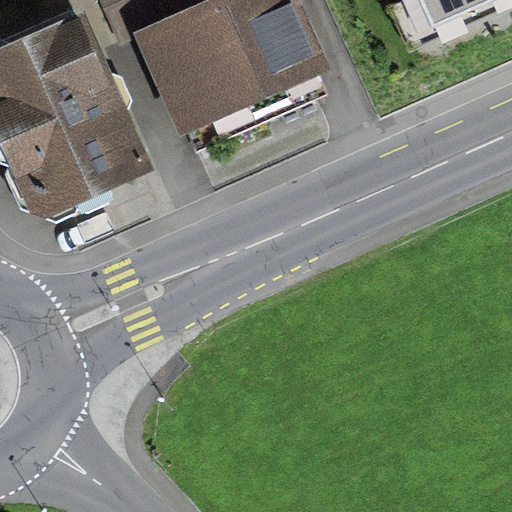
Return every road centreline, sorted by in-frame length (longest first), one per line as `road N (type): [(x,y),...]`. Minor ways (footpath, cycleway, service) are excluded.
road 1 (secondary): [(511,131),(189,273)]
road 2 (secondary): [(56,393),(145,327),(189,273)]
road 3 (secondary): [(189,273),(123,277),(34,310)]
road 4 (unclassified): [(145,511),(32,443)]
